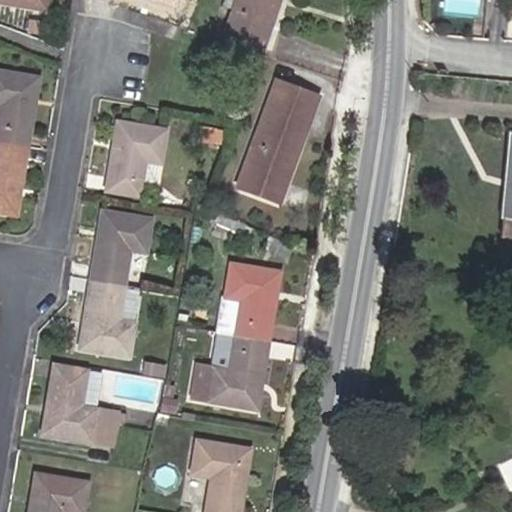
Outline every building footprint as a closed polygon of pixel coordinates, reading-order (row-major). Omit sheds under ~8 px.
[(0,0),(0,3),(43,9),(44,0),(0,0)] [(261,51),(277,0),(223,0),(222,6),(230,9),(220,38),(261,51)] [(40,23),(28,21),(27,31),(39,34),(40,23)] [(0,142),(25,146),(36,79),(0,73),(0,142)] [(282,204),(318,91),(271,76),(235,188),(282,204)] [(104,194),(137,200),(139,185),(154,187),(162,130),(116,122),(104,194)] [(221,132),(199,129),(197,143),(219,146),(221,132)] [(0,212),(14,215),(25,146),(0,142),(0,212)] [(511,145),(503,238),(511,238),(511,145)] [(243,224),(216,212),(211,222),(238,235),(243,224)] [(102,213),(90,281),(122,286),(129,252),(145,255),(151,220),(102,213)] [(266,235),(260,250),(285,261),(291,247),(266,235)] [(218,333),(266,341),(277,274),(228,266),(218,333)] [(122,286),(90,281),(79,348),(127,356),(138,289),(122,286)] [(255,409),(266,341),(218,333),(211,370),(195,367),(190,398),(255,409)] [(94,410),(101,369),(53,361),(40,435),(109,446),(115,413),(94,410)] [(163,380),(166,366),(142,361),(140,376),(163,380)] [(202,511),(237,511),(247,451),(195,442),(190,476),(208,479),(202,511)] [(81,511),(86,483),(34,474),(27,511),(81,511)]
